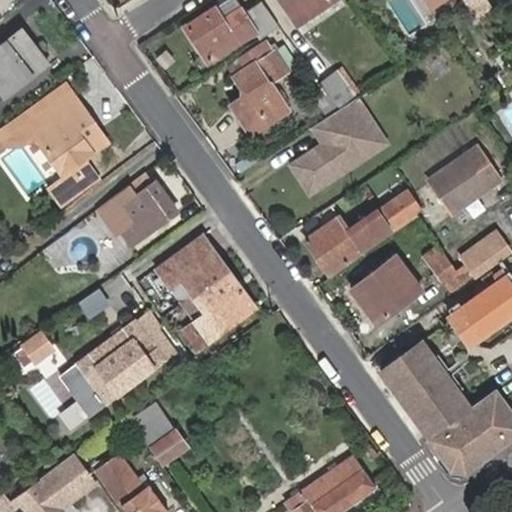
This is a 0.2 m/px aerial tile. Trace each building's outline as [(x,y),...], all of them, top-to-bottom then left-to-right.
[(255,33),(259,39),(280,26),(260,0),(244,11),(236,0),(228,0),(218,7),(215,6),(184,27),(209,63),(255,33)] [(279,0),(297,25),(334,0),(279,0)] [(485,11),(490,8),(485,0),(464,0),(476,17),(485,11)] [(0,89),(4,96),(50,62),(23,26),(0,43),(0,89)] [(290,111),(270,82),(287,70),(267,40),(240,58),(245,66),(232,75),(244,94),(248,100),(233,110),(251,137),(290,111)] [(227,67),(232,75),(245,66),(240,58),(227,67)] [(359,97),(369,89),(350,60),(320,80),(323,84),(341,109),(359,97)] [(21,143),(37,131),(80,100),(66,82),(28,109),(31,113),(11,128),(21,143)] [(323,84),(309,93),(326,119),(341,109),(323,84)] [(229,104),(233,110),(248,100),(244,94),(229,104)] [(355,166),(380,149),(362,123),(372,116),(359,97),(341,109),(326,119),(315,127),(326,143),(294,166),(314,194),(346,173),(347,166),(353,162),(355,166)] [(100,178),(85,156),(108,139),(80,100),(37,131),(66,174),(50,186),(63,204),(100,178)] [(9,126),(11,128),(31,113),(28,109),(25,105),(5,120),(9,126)] [(380,149),(390,142),(372,116),(362,123),(380,149)] [(0,124),(0,131),(9,126),(5,120),(0,124)] [(453,213),(500,179),(476,143),(427,176),(453,213)] [(346,173),(355,166),(353,162),(347,166),(346,173)] [(104,204),(131,243),(180,210),(157,178),(155,179),(150,172),(104,204)] [(414,210),(421,206),(410,189),(407,191),(405,188),(381,206),(394,224),(414,210)] [(303,238),(326,271),(388,228),(375,208),(348,227),(338,213),(303,238)] [(82,261),(118,243),(105,219),(70,238),(82,261)] [(172,255),(174,257),(204,235),(202,231),(153,265),(154,268),(172,255)] [(196,349),(257,307),(204,235),(174,257),(172,255),(154,268),(168,288),(180,279),(203,312),(181,327),(196,349)] [(493,259),(484,246),(454,268),(456,270),(465,264),(472,274),(493,259)] [(424,291),(400,256),(356,287),(381,322),(424,291)] [(441,277),(450,291),(472,274),(465,264),(456,270),(454,268),(441,277)] [(105,284),(115,299),(138,283),(137,281),(138,280),(129,267),(105,284)] [(452,320),(469,344),(511,312),(511,283),(501,268),(492,273),(490,270),(483,275),(488,283),(447,313),(452,320)] [(375,326),(381,322),(356,287),(351,291),(375,326)] [(88,413),(155,367),(164,360),(162,357),(173,349),(166,338),(154,347),(134,321),(107,340),(105,338),(67,369),(75,381),(66,387),(68,389),(88,413)] [(31,359),(33,362),(52,348),(40,331),(13,350),(23,365),(31,359)] [(468,407),(457,391),(454,387),(457,384),(439,359),(436,362),(432,357),(421,342),(390,363),(396,373),(390,377),(425,426),(432,421),(438,430),(431,435),(429,436),(454,471),(464,471),(484,457),(511,437),(511,404),(499,386),(468,407)] [(457,391),(465,385),(440,351),(432,357),(436,362),(439,359),(457,384),(454,387),(457,391)] [(155,367),(158,371),(167,364),(164,360),(155,367)] [(390,377),(396,373),(390,363),(383,368),(390,377)] [(70,401),(83,417),(88,413),(68,389),(55,399),(61,408),(70,401)] [(161,463),(187,445),(155,402),(130,419),(161,463)] [(77,449),(86,461),(129,430),(121,418),(77,449)] [(425,426),(431,435),(438,430),(432,421),(425,426)] [(136,492),(130,482),(136,478),(118,453),(96,469),(126,511),(167,511),(148,483),(142,487),(136,492)] [(335,511),(374,486),(352,454),(284,501),(292,511),(335,511)] [(0,493),(0,511),(57,511),(91,488),(68,455),(53,466),(8,498),(2,492),(0,493)] [(136,478),(130,482),(136,492),(142,487),(136,478)]
